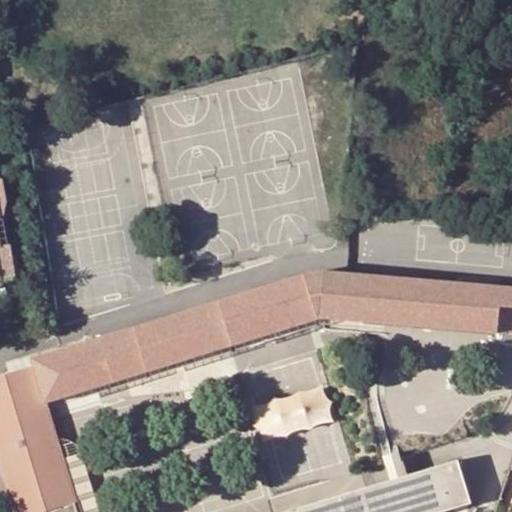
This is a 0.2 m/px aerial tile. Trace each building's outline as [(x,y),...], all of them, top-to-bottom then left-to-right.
[(373,122),(374,93),(358,93),(354,92),(352,121),(373,122)] [(25,158),(15,160),(17,174),(28,171),(25,158)] [(34,210),(32,197),(3,206),(5,218),(34,210)] [(0,283),(0,284),(15,280),(10,245),(0,248),(0,283)] [(224,349),(232,346),(317,320),(322,318),(367,322),(497,333),(511,333),(511,287),(324,272),(304,275),(218,301),(134,328),(31,360),(32,367),(45,405),(147,373),(224,349)] [(47,511),(75,503),(45,405),(32,367),(0,376),(0,463),(14,511),(47,511)] [(258,439),(333,416),(322,382),(248,404),(258,439)] [(301,511),(439,511),(470,503),(458,464),(301,511)] [(77,511),(75,503),(47,511),(77,511)]
